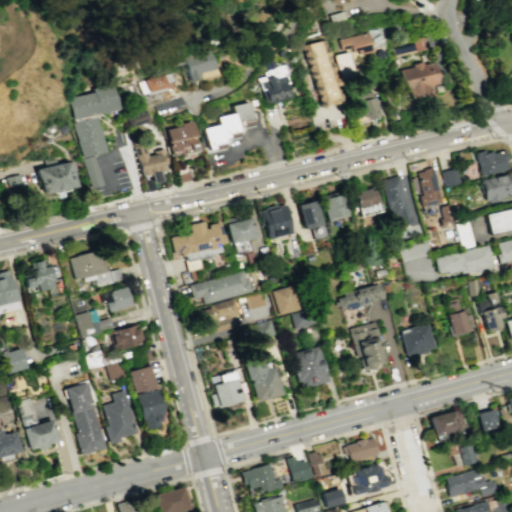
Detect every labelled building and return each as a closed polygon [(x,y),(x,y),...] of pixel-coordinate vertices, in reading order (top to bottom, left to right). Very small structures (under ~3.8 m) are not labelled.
[(340,40),(366,32),(371,50),(355,55),(353,47),(342,50),(340,40)] [(415,50),(412,35),(424,33),(427,48),(415,50)] [(317,105),(303,45),(326,40),(340,100),(317,105)] [(172,66),(184,64),(187,80),(214,75),(210,48),(170,54),(172,66)] [(333,55),(340,80),(354,76),(348,52),(333,55)] [(404,91),(399,69),(432,60),(437,82),(426,85),(428,94),(411,98),(409,90),(404,91)] [(290,95),(263,103),(256,77),(264,75),(263,71),(284,63),(286,74),(284,74),(290,95)] [(173,87),(169,73),(137,81),(141,95),(173,87)] [(74,118),(69,98),(95,92),(94,88),(114,84),(115,88),(119,108),(74,118)] [(355,95),(371,91),(376,113),(360,117),(355,95)] [(230,105),(246,102),(250,118),(252,117),(254,125),(244,128),(239,138),(229,139),(224,149),(203,153),(201,147),(204,146),(200,128),(216,124),(215,116),(231,112),(230,105)] [(125,115),(145,108),(149,120),(129,127),(125,115)] [(81,156),(73,121),(98,115),(106,150),(81,156)] [(164,129),(170,154),(196,148),(195,141),(193,141),(192,136),(194,135),(191,119),(177,122),(178,126),(164,129)] [(162,150),(145,154),(143,144),(132,147),(138,176),(147,174),(149,182),(161,180),(158,165),(165,164),(162,150)] [(474,153),(482,151),(483,153),(492,151),(493,153),(504,151),(507,162),(505,162),(507,170),(483,175),(482,173),(479,173),(474,153)] [(82,158),(89,187),(100,185),(94,155),(82,158)] [(34,168),(67,160),(68,162),(71,161),(73,169),(68,171),(72,185),(40,193),(34,168)] [(441,171),(454,167),(458,183),(444,186),(441,171)] [(415,172),(431,168),(439,200),(420,205),(418,195),(420,195),(415,172)] [(478,180),(511,172),(511,195),(501,198),(502,202),(487,205),(487,202),(483,202),(478,180)] [(378,180),(405,173),(418,224),(409,226),(408,222),(398,225),(395,213),(387,215),(378,180)] [(20,185),(18,175),(4,177),(6,187),(20,185)] [(354,192),(371,187),(376,202),(359,207),(354,192)] [(319,196),(340,190),(347,215),(325,221),(319,196)] [(294,204),(312,199),(319,225),(301,230),(294,204)] [(254,211),(262,209),(262,207),(274,204),(274,206),(283,204),(286,217),(284,218),(288,232),(265,238),(262,224),(258,225),(254,211)] [(438,206),(446,204),(451,221),(439,225),(438,219),(441,218),(438,206)] [(485,215),(511,207),(511,230),(490,236),(485,215)] [(245,239),(247,250),(233,253),(230,243),(228,243),(223,223),(225,223),(223,218),(238,215),(239,219),(247,217),(252,237),(245,239)] [(187,232),(185,224),(200,221),(202,228),(206,228),(205,224),(217,222),(222,243),(216,244),(217,247),(204,250),(204,248),(191,251),(178,254),(177,252),(171,254),(167,237),(187,232)] [(453,224),(466,221),(472,244),(459,248),(453,224)] [(496,244),(511,239),(511,263),(511,260),(498,264),(496,255),(499,254),(496,244)] [(460,269),(436,274),(432,257),(456,251),(485,244),(490,265),(461,272),(460,269)] [(67,258),(99,249),(105,271),(118,268),(121,282),(96,289),(93,275),(73,280),(67,258)] [(32,287),(25,289),(21,273),(31,270),(29,263),(39,260),(41,268),(48,266),(52,282),(49,283),(51,288),(34,292),(32,287)] [(0,271),(7,270),(18,308),(0,312),(0,271)] [(244,281),(246,280),(249,290),(202,304),(199,296),(191,299),(187,285),(241,270),(244,281)] [(337,309),(334,298),(342,296),(341,292),(350,290),(351,293),(355,292),(354,289),(376,283),(380,297),(337,309)] [(267,291),(288,285),(295,309),(274,315),(267,291)] [(126,286),(131,306),(108,312),(105,302),(101,303),(99,293),(126,286)] [(242,296),(259,291),(263,304),(245,309),(242,296)] [(484,330),(479,312),(477,312),(474,301),(485,298),(484,293),(492,291),(499,317),(496,318),(498,326),(484,330)] [(212,320),(208,305),(232,299),(236,315),(227,318),(229,328),(204,334),(201,323),(212,320)] [(446,313),(444,304),(455,301),(457,310),(461,310),(466,329),(449,333),(444,314),(446,313)] [(291,328),(314,322),(310,307),(288,313),(291,328)] [(73,315),(88,311),(94,335),(79,339),(73,315)] [(502,321),(511,318),(511,337),(507,339),(502,321)] [(249,324),(268,319),(272,333),(253,339),(249,324)] [(354,348),(351,349),(345,328),(372,321),(376,336),(373,336),(379,361),(358,366),(354,348)] [(108,330),(136,323),(141,344),(114,351),(108,330)] [(403,355),(397,331),(425,323),(431,347),(403,355)] [(315,346),(325,381),(300,388),(290,353),(315,346)] [(0,357),(0,353),(18,349),(24,367),(5,373),(0,357)] [(104,365),(121,362),(125,378),(108,382),(104,365)] [(257,371),(273,367),(281,395),(254,402),(248,380),(246,381),(242,366),(255,363),(257,371)] [(127,372),(149,366),(155,389),(133,394),(127,372)] [(207,378),(232,372),(239,402),(215,408),(207,378)] [(69,413),(63,389),(84,383),(91,408),(69,413)] [(155,389),(163,416),(157,418),(159,427),(143,431),(133,394),(155,389)] [(117,438),(118,441),(107,444),(102,426),(105,425),(100,405),(112,402),(110,394),(123,390),(125,398),(134,433),(117,438)] [(80,455),(69,413),(91,408),(101,450),(80,455)] [(473,412),(489,408),(494,426),(477,431),(473,412)] [(425,416),(430,434),(454,429),(454,431),(461,428),(456,409),(450,411),(450,410),(425,416)] [(20,429),(49,421),(55,442),(26,450),(20,429)] [(501,427),(511,423),(511,439),(505,442),(501,427)] [(0,432),(1,434),(12,431),(18,452),(0,457),(0,432)] [(340,444),(345,462),(374,454),(370,436),(340,444)] [(454,447),(466,444),(471,461),(459,464),(454,447)] [(307,466),(318,463),(316,450),(304,452),(307,466)] [(282,457),(291,455),(293,461),(296,460),(296,462),(302,460),(307,477),(289,482),(282,457)] [(348,496),(383,485),(376,462),(346,471),(350,485),(345,486),(348,496)] [(237,471),(265,464),(267,469),(268,469),(270,476),(269,476),(270,480),(276,478),(278,487),(263,491),(262,489),(257,491),(255,486),(246,488),(244,483),(241,484),(237,471)] [(441,477),(474,468),(476,475),(478,474),(480,481),(481,486),(476,487),(446,497),(442,484),(443,484),(441,477)] [(480,481),(488,479),(488,481),(491,480),(494,491),(478,496),(476,487),(481,486),(480,481)] [(155,511),(151,494),(181,486),(187,508),(172,511),(155,511)] [(339,504),(337,489),(319,491),(321,506),(339,504)] [(252,511),(249,503),(277,495),(281,511),(252,511)] [(116,511),(114,503),(132,498),(136,511),(116,511)] [(291,504),(292,511),(310,511),(316,511),(313,498),(291,504)] [(452,511),(451,509),(483,500),(486,509),(475,511),(452,511)] [(345,511),(385,511),(382,501),(345,511)]
